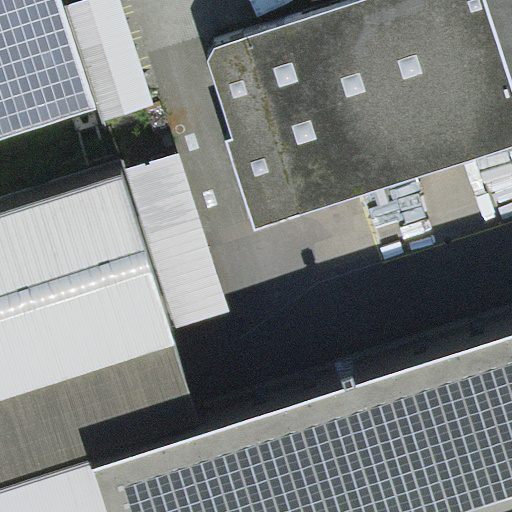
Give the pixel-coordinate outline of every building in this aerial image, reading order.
[(0,0),(0,126),(98,95),(67,0),(0,0)] [(511,73),(488,0),(311,0),(201,35),(257,209),(511,127),(511,73)] [(511,0),(488,0),(511,73),(511,0)] [(121,150),(0,189),(0,372),(175,315),(121,150)] [(116,511),(93,440),(0,471),(0,511),(116,511)]
